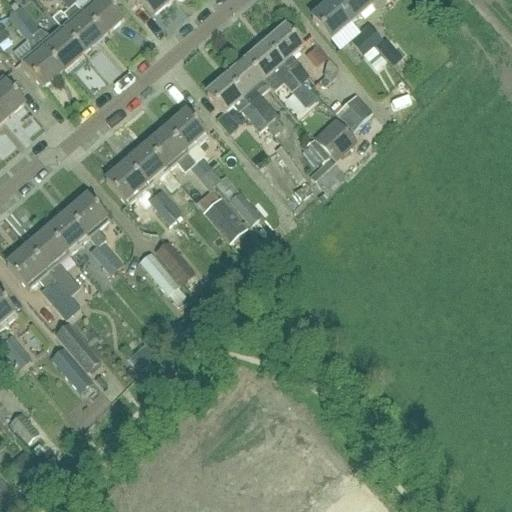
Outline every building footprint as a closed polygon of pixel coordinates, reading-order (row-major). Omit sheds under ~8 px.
[(14,0),(26,13),(36,5),(32,0),(14,0)] [(79,3),(76,0),(59,0),(68,11),(79,3)] [(100,0),(81,16),(103,42),(123,25),(102,0),(100,0)] [(168,0),(133,0),(152,22),(172,4),(168,0)] [(337,0),(332,5),(351,27),(372,9),(363,0),(337,0)] [(351,27),(332,5),(311,22),(330,45),(351,27)] [(61,33),(83,59),(103,42),(81,16),(81,17),(75,10),(64,20),(69,26),(62,33),(61,33)] [(9,22),(19,34),(29,25),(20,14),(9,22)] [(38,36),(29,25),(19,34),(28,45),(30,59),(20,67),(42,93),(62,76),(41,50),(33,41),(38,36)] [(369,31),(360,39),(373,54),(382,46),(369,31)] [(265,49),(283,69),(302,52),(285,32),(265,49)] [(40,35),(38,36),(33,41),(41,50),(62,76),(83,59),(61,33),(50,42),(49,41),(40,35)] [(360,39),(350,47),(363,62),(373,54),(360,39)] [(283,69),(265,49),(246,66),(263,85),(270,93),(273,96),(284,87),(292,96),(300,89),(297,86),(288,75),(283,69)] [(263,85),(246,66),(226,83),(260,122),(267,130),(277,121),(260,102),(270,93),(263,85)] [(297,86),(300,89),(307,82),(295,68),(288,75),(297,86)] [(338,93),(342,76),(329,73),(325,90),(338,93)] [(0,121),(4,127),(25,109),(3,83),(0,85),(0,121)] [(260,122),(226,83),(206,100),(223,119),(224,118),(232,111),(238,118),(241,116),(252,129),(260,122)] [(354,102),(335,118),(350,137),(369,121),(354,102)] [(166,135),(188,161),(208,144),(187,118),(166,135)] [(237,132),(224,118),(223,119),(215,126),(227,141),(237,132)] [(334,168),(354,149),(336,128),(315,147),(334,168)] [(195,170),(188,161),(166,135),(146,152),(168,178),(177,170),(185,179),(190,175),(195,170)] [(168,178),(146,152),(126,168),(147,194),(168,178)] [(260,178),(274,186),(284,169),(270,161),(260,178)] [(324,198),(343,180),(329,165),(310,183),(324,198)] [(190,175),(200,186),(210,177),(201,166),(195,170),(190,175)] [(147,194),(126,168),(105,186),(127,212),(147,194)] [(219,188),(210,177),(200,186),(209,197),(219,188)] [(150,208),(159,219),(170,211),(160,199),(150,208)] [(240,201),(229,210),(249,234),(261,224),(240,201)] [(68,219),(89,245),(97,255),(92,259),(101,270),(111,261),(102,250),(106,247),(98,238),(110,228),(88,202),(68,219)] [(245,237),(219,206),(204,219),(230,250),(245,237)] [(179,222),(170,211),(159,219),(169,230),(179,222)] [(47,236),(69,262),(89,245),(68,219),(47,236)] [(47,236),(27,253),(49,279),(69,303),(79,294),(59,270),(69,262),(47,236)] [(181,291),(194,280),(167,248),(154,259),(181,291)] [(69,303),(49,279),(27,253),(7,270),(28,296),(40,287),(47,296),(43,299),(66,326),(79,315),(69,303)] [(121,273),(111,261),(101,270),(110,281),(121,273)] [(179,293),(162,273),(150,283),(167,303),(179,293)] [(0,338),(19,323),(0,300),(0,338)] [(86,378),(99,366),(68,329),(54,341),(86,378)] [(0,354),(10,365),(20,356),(11,345),(0,354)] [(29,368),(20,356),(10,365),(19,376),(29,368)] [(74,369),(62,379),(79,399),(91,388),(74,369)] [(273,463),(309,498),(328,478),(302,453),(310,445),(280,415),(266,429),(287,449),(273,463)] [(28,450),(40,440),(21,418),(10,428),(28,450)] [(219,436),(226,448),(237,441),(230,429),(219,436)] [(33,470),(23,457),(6,472),(16,484),(33,470)] [(172,468),(160,476),(177,499),(189,491),(172,468)] [(253,511),(246,505),(254,496),(233,475),(223,486),(227,490),(210,508),(213,511),(253,511)] [(0,511),(4,511),(15,503),(0,485),(0,511)] [(163,511),(169,506),(151,488),(125,511),(163,511)]
